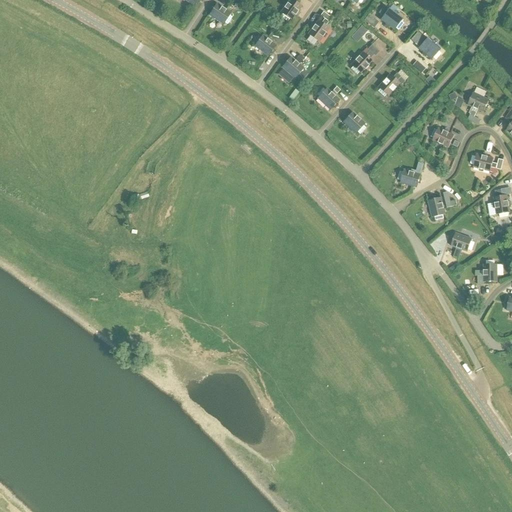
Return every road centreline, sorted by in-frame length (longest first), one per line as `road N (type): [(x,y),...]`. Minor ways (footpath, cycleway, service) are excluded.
road 1 (tertiary): [(511,449),(318,195),(161,63),(54,0)]
road 2 (residential): [(504,0),(473,51),(360,174)]
road 3 (residential): [(511,165),(500,139),(481,130),(445,179),(393,211)]
road 4 (residential): [(476,323),(393,211)]
